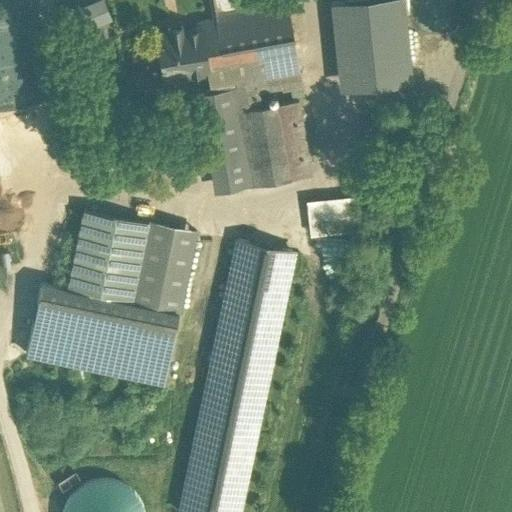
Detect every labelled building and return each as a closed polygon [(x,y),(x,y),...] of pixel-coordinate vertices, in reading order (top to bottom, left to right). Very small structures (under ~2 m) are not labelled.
[(101,0),(88,0),(70,8),(80,31),(109,18),(101,0)] [(342,0),(353,81),(415,73),(406,0),(342,0)] [(203,81),(222,187),(317,170),(304,97),(312,96),(295,1),(161,25),(171,86),(203,81)] [(310,197),(314,235),(369,229),(365,191),(310,197)] [(48,275),(31,351),(166,381),(199,231),(90,207),(74,281),(48,275)] [(242,237),(181,511),(187,511),(242,511),(300,250),(242,237)] [(70,496),(71,511),(130,511),(127,477),(96,481),(98,492),(70,496)]
